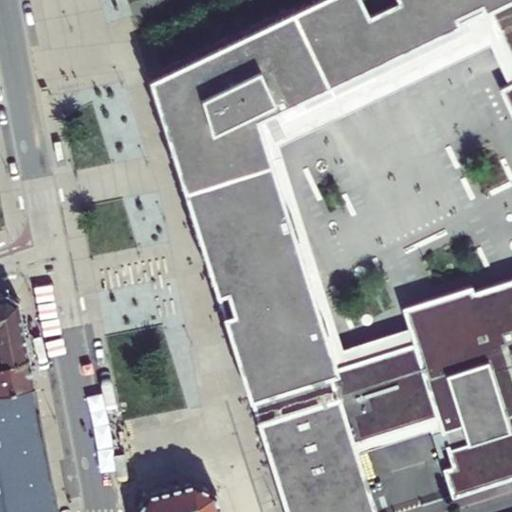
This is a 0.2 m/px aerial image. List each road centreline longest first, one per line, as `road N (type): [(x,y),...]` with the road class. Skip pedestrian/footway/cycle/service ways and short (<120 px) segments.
road 1 (residential): [(47,251),(95,511)]
road 2 (residential): [(2,0),(47,251)]
